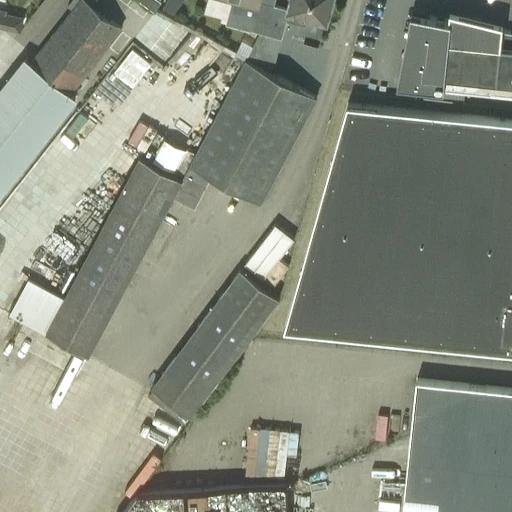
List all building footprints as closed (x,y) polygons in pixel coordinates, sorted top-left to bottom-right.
[(27,61),(0,95),(0,189),(73,98),(69,94),(121,27),(93,5),(97,0),(71,0),(68,4),(74,8),(30,63),(27,61)] [(161,0),(160,0),(140,0),(154,10),(161,0)] [(234,0),(228,22),(252,29),(260,0),(234,0)] [(260,0),(252,29),(267,33),(275,4),(260,0)] [(291,0),(289,8),(286,17),(287,18),(306,23),(308,14),(327,20),(332,0),(291,0)] [(275,4),(267,33),(281,37),(286,17),(289,8),(275,4)] [(0,24),(22,30),(25,15),(0,9),(0,24)] [(511,96),(511,31),(502,30),(503,22),(451,9),(450,20),(412,12),(398,84),(444,89),(511,96)] [(133,48),(115,70),(134,85),(151,63),(133,48)] [(184,178),(174,196),(195,207),(212,174),(262,201),(317,95),(272,72),(247,58),(192,164),(184,178)] [(511,120),(349,104),(286,326),(511,349),(511,120)] [(47,329),(46,331),(90,355),(156,232),(165,214),(174,196),(184,178),(165,168),(140,155),(60,304),(60,305),(47,329)] [(245,262),(274,284),(289,265),(279,257),(294,238),(275,223),(245,262)] [(145,393),(184,422),(247,337),(278,296),(239,267),(145,393)] [(511,511),(511,388),(417,379),(412,432),(403,511),(511,511)]
